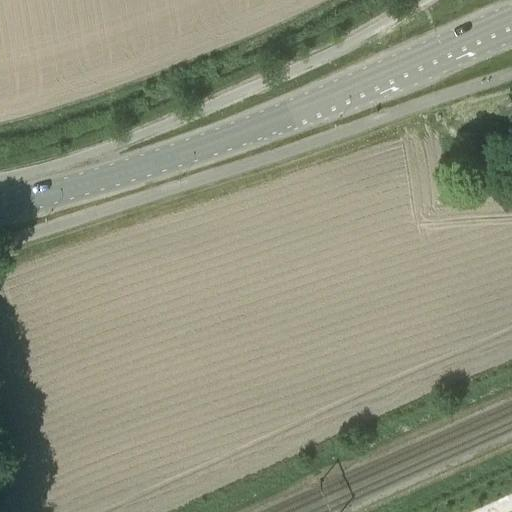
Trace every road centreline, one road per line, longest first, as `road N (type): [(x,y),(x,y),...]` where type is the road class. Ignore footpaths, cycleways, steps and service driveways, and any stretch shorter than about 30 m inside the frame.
road 1 (secondary): [(0,206),(90,183),(348,89)]
road 2 (secondary): [(511,5),(348,89)]
road 3 (secondary): [(348,89),(511,30)]
